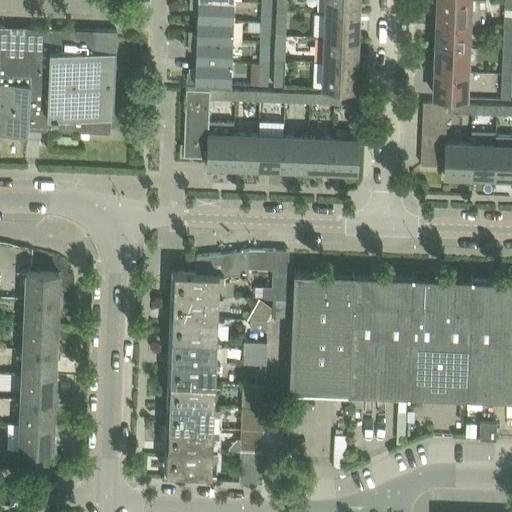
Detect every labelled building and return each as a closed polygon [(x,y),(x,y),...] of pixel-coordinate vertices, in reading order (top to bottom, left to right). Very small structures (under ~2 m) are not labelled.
[(198,8),(197,18),(234,20),(234,0),(190,0),(190,7),(198,8)] [(263,0),(262,21),(271,21),(272,1),(263,0)] [(327,0),(327,11),(358,13),(358,0),(327,0)] [(431,0),(431,20),(437,20),(469,21),(484,22),(484,0),(431,0)] [(327,11),(326,36),(357,37),(358,13),(327,11)] [(189,29),(189,39),(233,40),(234,20),(197,18),(197,29),(189,29)] [(275,18),(275,34),(286,35),(286,19),(275,18)] [(437,20),(436,45),(468,46),(469,21),(437,20)] [(261,35),(261,41),(270,42),(270,36),(271,21),(262,21),(261,30),(261,35)] [(0,132),(28,134),(28,128),(39,128),(80,130),(110,131),(110,117),(113,118),(116,51),(116,42),(116,29),(99,28),(96,28),(30,25),(30,32),(16,32),(16,29),(5,26),(6,24),(0,24),(0,132)] [(511,31),(503,32),(503,47),(511,47),(511,31)] [(275,34),(274,50),(285,50),(286,35),(275,34)] [(326,36),(325,61),(356,62),(357,37),(326,36)] [(196,49),(196,60),(232,61),(233,40),(189,39),(188,49),(196,49)] [(261,41),(260,62),(269,62),(270,42),(261,41)] [(436,45),(435,69),(467,71),(468,46),(436,45)] [(511,47),(503,47),(502,63),(511,63),(511,47)] [(232,61),(196,60),(195,70),(187,70),(187,81),(231,82),(232,61)] [(356,62),(325,61),(324,86),(355,88),(356,62)] [(260,62),(259,83),(268,84),(269,62),(260,62)] [(273,68),(273,84),(284,85),(284,68),(273,68)] [(467,71),(435,69),(434,95),(466,96),(467,71)] [(502,82),(501,98),(511,98),(511,83),(502,82)] [(184,154),(208,155),(209,131),(211,88),(187,87),(184,154)] [(212,88),(211,99),(227,99),(227,88),(212,88)] [(245,89),(245,100),(260,100),(261,90),(245,89)] [(261,90),(260,100),(276,101),(277,90),(261,90)] [(295,91),(294,101),(310,102),(311,91),(295,91)] [(311,91),(310,102),(334,103),(335,92),(311,91)] [(344,103),(360,103),(360,94),(345,93),(344,103)] [(422,100),(422,113),(447,114),(447,101),(422,100)] [(449,101),(449,112),(463,113),(463,102),(449,101)] [(481,102),(481,113),(497,114),(497,103),(481,102)] [(511,103),(497,103),(497,114),(511,114),(511,103)] [(422,113),(421,125),(446,126),(447,114),(422,113)] [(208,155),(208,163),(233,164),(234,132),(233,132),(234,121),(210,120),(209,131),(208,155)] [(421,125),(421,138),(446,139),(446,126),(421,125)] [(233,164),(258,165),(259,133),(234,132),(233,164)] [(258,165),(283,166),(284,135),(259,133),(258,165)] [(495,143),(494,174),(511,175),(511,134),(496,134),(495,143)] [(283,166),(307,167),(309,136),(284,135),(283,166)] [(307,167),(332,168),(333,137),(309,136),(307,167)] [(333,137),(332,168),(357,169),(359,138),(333,137)] [(421,138),(420,150),(445,151),(445,141),(446,139),(421,138)] [(444,172),(469,173),(471,142),(445,141),(445,151),(444,164),(444,172)] [(469,173),(494,174),(495,143),(471,142),(469,173)] [(420,163),(444,164),(445,151),(420,150),(420,163)] [(171,270),(170,292),(218,294),(218,272),(248,274),(248,272),(248,265),(275,266),(274,284),(264,284),(263,295),(269,296),(272,296),(287,296),(289,248),(254,247),(196,255),(195,271),(177,270),(171,270)] [(353,269),(352,269),(352,271),(294,269),(289,388),(348,391),(353,269)] [(413,272),(411,272),(411,274),(355,271),(355,269),(353,269),(348,391),(408,393),(413,272)] [(26,271),(25,296),(59,298),(60,272),(26,271)] [(511,277),(495,277),(473,276),(473,274),(471,274),(471,276),(413,274),(414,272),(413,272),(408,393),(511,397),(511,277)] [(170,292),(169,314),(217,316),(218,294),(170,292)] [(25,296),(24,322),(58,323),(59,298),(25,296)] [(272,296),(271,318),(287,313),(287,296),(272,296)] [(169,314),(168,336),(216,338),(217,316),(169,314)] [(249,330),(267,330),(267,319),(249,319),(249,330)] [(24,322),(23,347),(57,348),(58,323),(24,322)] [(168,336),(168,358),(215,360),(216,338),(168,336)] [(244,360),(265,361),(266,341),(244,340),(244,360)] [(23,347),(22,372),(56,373),(57,348),(23,347)] [(168,358),(167,380),(170,380),(214,382),(215,360),(168,358)] [(22,372),(21,397),(55,399),(56,373),(22,372)] [(170,380),(170,402),(214,404),(214,382),(170,380)] [(243,383),(242,406),(264,406),(265,384),(243,383)] [(21,397),(20,422),(54,424),(55,399),(21,397)] [(166,402),(165,424),(213,426),(214,404),(166,402)] [(242,406),(242,427),(264,428),(264,406),(242,406)] [(479,437),(496,437),(497,420),(480,419),(479,437)] [(20,422),(20,448),(53,449),(54,424),(20,422)] [(165,424),(164,446),(212,448),(213,426),(165,424)] [(263,428),(242,427),(241,448),(263,449),(263,428)] [(212,448),(164,446),(164,469),(211,470),(212,448)] [(263,450),(240,450),(239,480),(262,481),(263,450)]
